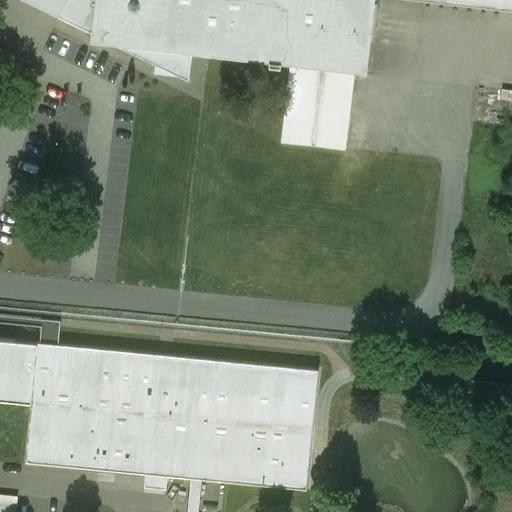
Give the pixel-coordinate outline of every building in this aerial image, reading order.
[(28,0),(58,14),(66,0),(28,0)] [(66,0),(58,14),(91,31),(94,0),(66,0)] [(94,0),(91,31),(90,40),(119,44),(192,52),(206,54),(269,61),(268,65),(279,66),(279,62),(290,63),(355,71),(365,72),(373,0),(94,0)] [(192,52),(119,44),(155,62),(155,72),(179,75),(188,78),(192,52)] [(346,148),(355,71),(290,63),(281,141),(346,148)] [(37,343),(0,339),(0,399),(31,402),(37,343)] [(317,370),(37,343),(31,402),(25,462),(190,478),(201,479),(306,490),(317,370)] [(190,478),(186,511),(197,511),(201,479),(190,478)] [(15,511),(17,497),(0,494),(0,511),(15,511)]
